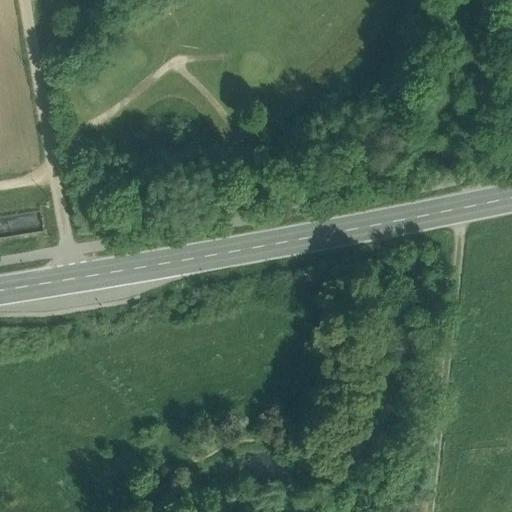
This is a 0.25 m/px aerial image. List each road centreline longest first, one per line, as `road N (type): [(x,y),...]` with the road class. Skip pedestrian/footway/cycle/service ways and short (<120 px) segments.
road 1 (tertiary): [(69,279),(511,197)]
road 2 (unclassified): [(22,0),(69,279)]
